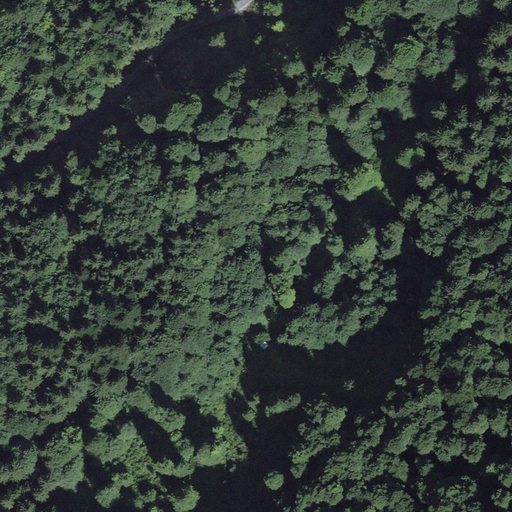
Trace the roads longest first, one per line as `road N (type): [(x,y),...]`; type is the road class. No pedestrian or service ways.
road 1 (track): [(491,0),(488,19),(428,99),(343,243),(268,325)]
road 2 (track): [(0,184),(167,48),(255,0)]
